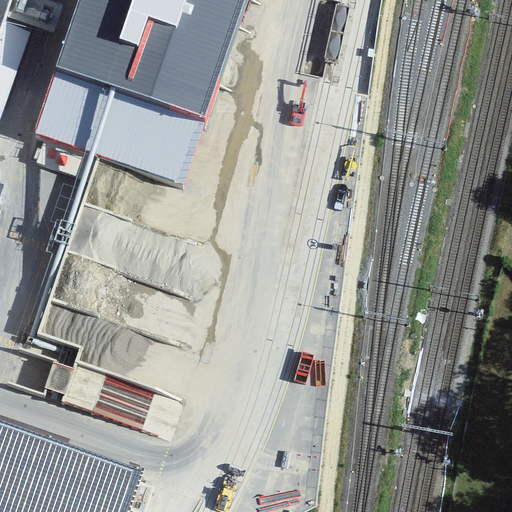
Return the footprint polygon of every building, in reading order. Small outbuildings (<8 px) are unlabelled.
[(14,0),(0,0),(0,119),(33,24),(9,16),(14,0)] [(241,0),(78,0),(33,134),(179,184),(241,0)] [(98,252),(115,251),(112,225),(96,226),(98,252)] [(127,511),(141,471),(0,423),(0,511),(127,511)] [(511,511),(511,495),(498,511),(511,511)]
